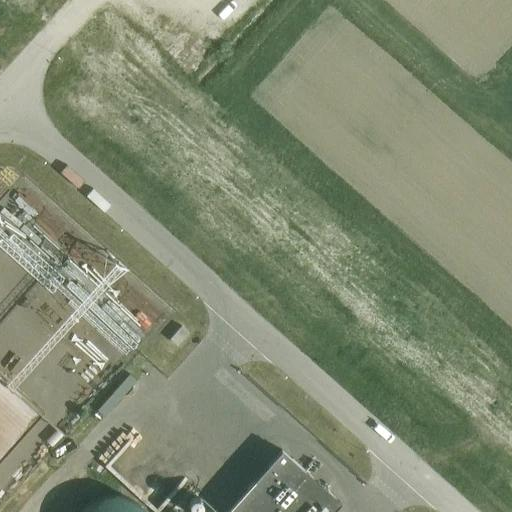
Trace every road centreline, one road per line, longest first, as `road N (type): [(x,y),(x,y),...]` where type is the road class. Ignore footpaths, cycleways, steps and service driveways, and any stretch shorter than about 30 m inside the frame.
road 1 (unclassified): [(0,96),(460,511)]
road 2 (unclassified): [(0,96),(86,0)]
